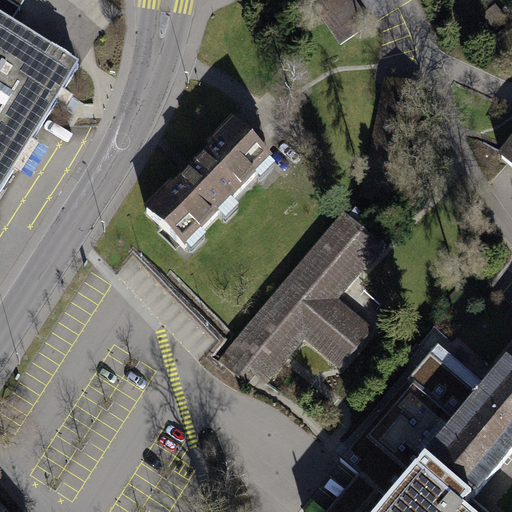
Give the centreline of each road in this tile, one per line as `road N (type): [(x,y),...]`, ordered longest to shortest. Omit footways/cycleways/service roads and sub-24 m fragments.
road 1 (tertiary): [(0,340),(86,212),(146,99),(169,0)]
road 2 (residential): [(511,233),(476,176),(404,0)]
